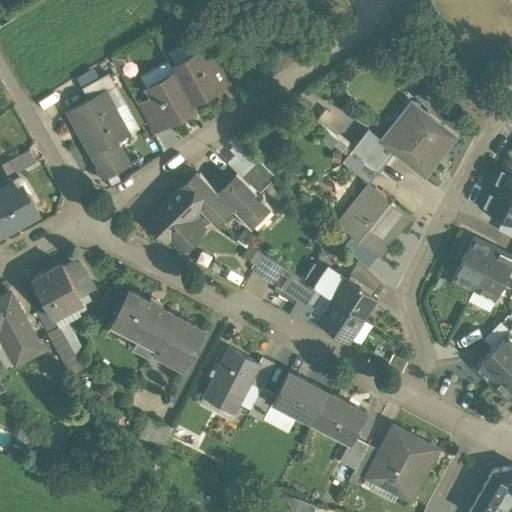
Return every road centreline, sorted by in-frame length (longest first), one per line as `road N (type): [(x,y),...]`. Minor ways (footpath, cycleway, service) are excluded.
road 1 (residential): [(87,210),(403,6)]
road 2 (residential): [(87,210),(111,244),(403,395)]
road 3 (residential): [(403,395),(425,352),(409,295),(468,165),(506,116)]
